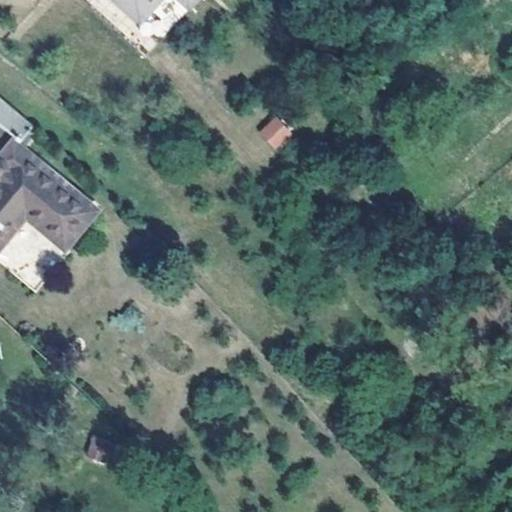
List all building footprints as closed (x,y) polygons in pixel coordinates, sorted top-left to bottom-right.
[(175,0),(187,12),(200,0),(116,0),(139,24),(162,0),(175,0)] [(271,122),(259,132),(272,147),(285,137),(271,122)] [(64,245),(93,209),(13,142),(0,157),(0,243),(24,213),(64,245)] [(91,435),(85,458),(115,465),(120,443),(91,435)] [(375,445),(369,452),(376,458),(382,452),(375,445)]
